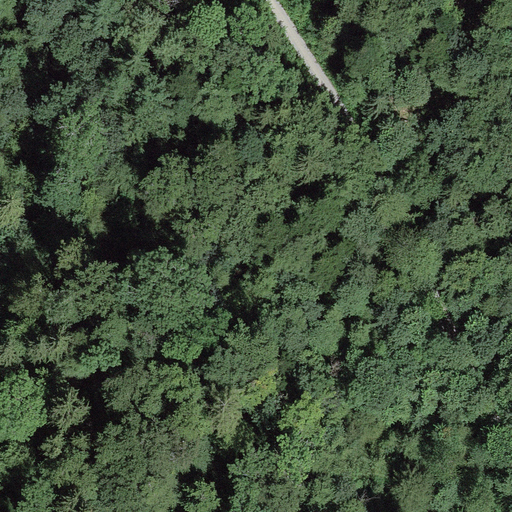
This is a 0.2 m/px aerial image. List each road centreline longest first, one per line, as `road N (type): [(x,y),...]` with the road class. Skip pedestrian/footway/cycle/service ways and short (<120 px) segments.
road 1 (track): [(511,468),(365,144),(266,0)]
road 2 (track): [(114,511),(0,147)]
